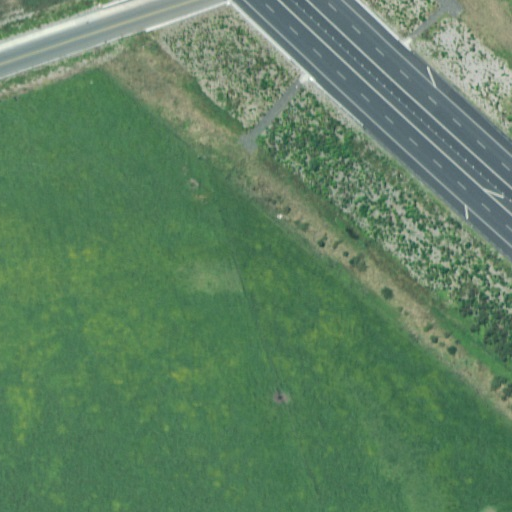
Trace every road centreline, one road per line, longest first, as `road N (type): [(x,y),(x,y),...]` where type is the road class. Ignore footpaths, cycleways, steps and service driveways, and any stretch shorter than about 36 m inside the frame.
road 1 (motorway): [(511,209),(275,0)]
road 2 (motorway): [(339,0),(511,163)]
road 3 (residential): [(188,0),(0,63)]
